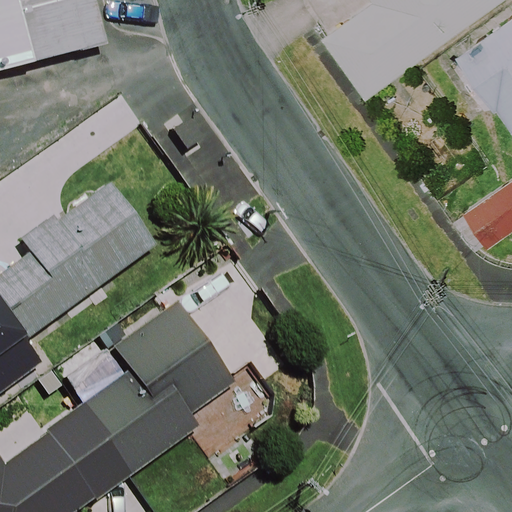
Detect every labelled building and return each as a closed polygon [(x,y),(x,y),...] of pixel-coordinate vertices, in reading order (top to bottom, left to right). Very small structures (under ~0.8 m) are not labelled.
[(0,0),(0,71),(98,48),(87,0),(0,0)] [(375,0),(332,31),(376,92),(506,0),(375,0)] [(511,18),(468,49),(511,111),(511,18)] [(511,231),(511,180),(471,208),(495,243),(511,231)] [(41,330),(159,245),(112,181),(58,220),(54,215),(20,239),(30,253),(0,275),(41,330)] [(44,335),(41,330),(0,275),(0,274),(0,402),(58,360),(42,337),(44,335)] [(236,384),(177,301),(112,347),(129,370),(47,429),(49,432),(5,463),(0,455),(0,511),(77,511),(96,499),(97,501),(202,426),(194,414),(236,384)]
